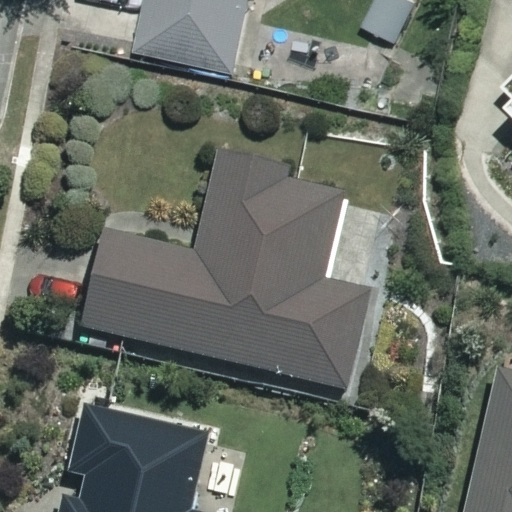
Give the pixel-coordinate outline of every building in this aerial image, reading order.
[(152,0),(141,53),(236,74),(251,0),(152,0)] [(422,0),(380,0),(367,29),(402,45),(422,0)] [(343,191),(220,161),(196,257),(107,235),(83,330),(344,394),(369,297),(320,285),(343,191)] [(511,511),(511,379),(497,376),(467,511),(511,511)] [(189,511),(206,441),(83,412),(59,511),(189,511)]
